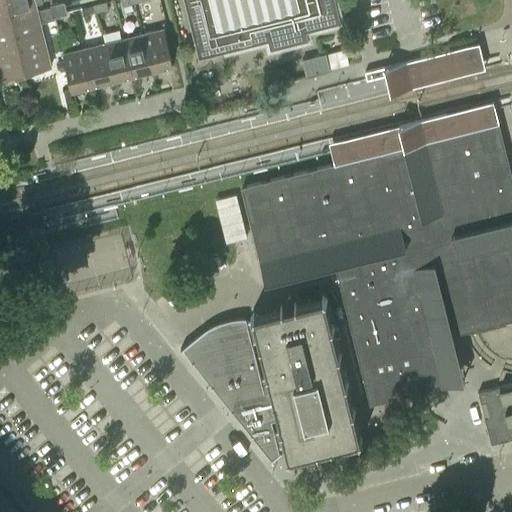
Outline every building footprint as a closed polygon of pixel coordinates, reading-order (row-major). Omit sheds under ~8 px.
[(0,0),(0,25),(13,22),(7,0),(0,0)] [(7,0),(13,22),(38,16),(40,22),(47,20),(44,8),(37,10),(35,4),(43,2),(42,0),(7,0)] [(106,0),(94,4),(95,11),(108,8),(106,0)] [(184,0),(199,57),(270,39),(264,16),(298,8),(304,31),(339,22),(333,0),(184,0)] [(64,1),(57,3),(61,15),(67,14),(64,1)] [(51,4),(52,6),(54,17),(61,15),(57,3),(51,4)] [(95,11),(94,4),(81,7),(83,14),(95,11)] [(52,6),(44,8),(47,20),(55,19),(54,17),(52,6)] [(38,16),(13,22),(25,72),(51,66),(40,22),(38,16)] [(0,78),(25,72),(13,22),(0,25),(0,78)] [(163,28),(143,33),(152,68),(172,63),(163,28)] [(143,33),(123,38),(132,73),(152,68),(143,33)] [(123,38),(103,42),(112,78),(132,73),(123,38)] [(103,42),(83,47),(92,83),(112,78),(103,42)] [(72,88),(92,83),(83,47),(63,52),(72,88)] [(307,71),(350,63),(347,47),(304,55),(307,71)] [(421,65),(426,64),(424,56),(384,66),(386,74),(421,65)] [(511,176),(498,122),(241,186),(265,281),(335,263),(337,275),(364,379),(396,371),(401,394),(452,381),(437,324),(448,321),(463,330),(510,318),(511,313),(511,176)] [(252,314),(253,319),(246,321),(245,318),(247,318),(247,316),(241,316),(236,317),(230,318),(225,319),(220,321),(215,323),(210,326),(205,329),(201,332),(180,348),(181,349),(182,349),(271,459),(270,459),(270,460),(281,452),(280,451),(279,452),(278,447),(285,445),(288,456),(360,438),(324,296),(252,314)] [(511,382),(478,391),(491,442),(511,436),(511,382)]
